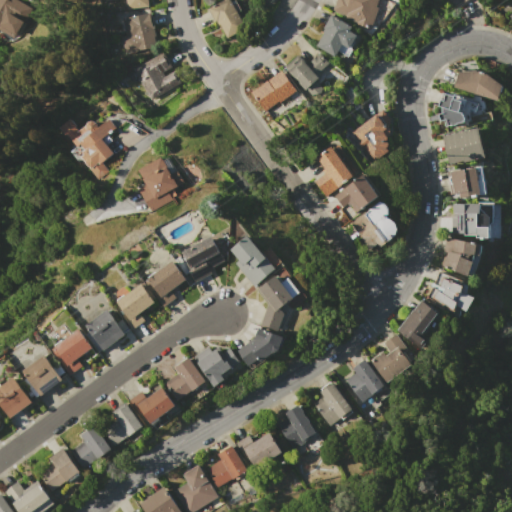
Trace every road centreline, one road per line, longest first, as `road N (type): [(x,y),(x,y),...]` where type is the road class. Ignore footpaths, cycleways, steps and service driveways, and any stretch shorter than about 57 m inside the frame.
road 1 (residential): [(511,53),(475,39),(436,52),(421,70),(411,114),(423,212),(411,263),(380,307),(304,367),(120,481),(87,511)]
road 2 (residential): [(380,307),(202,61),(179,0)]
road 3 (residential): [(224,314),(175,333),(0,459)]
road 4 (residential): [(220,86),(272,45),(305,0)]
